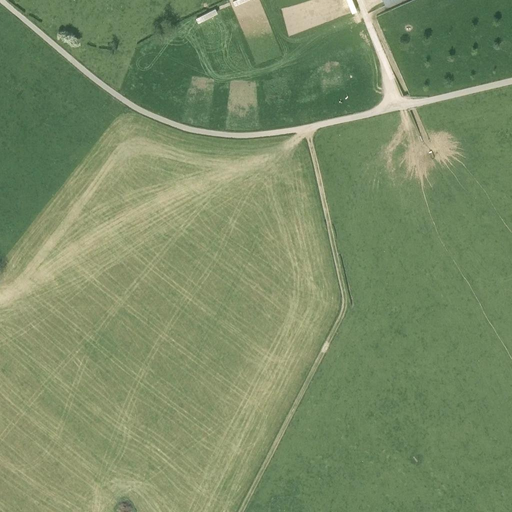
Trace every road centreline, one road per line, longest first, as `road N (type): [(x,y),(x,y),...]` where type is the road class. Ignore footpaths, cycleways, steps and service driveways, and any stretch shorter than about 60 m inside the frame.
road 1 (track): [(305,129),(342,310),(239,511)]
road 2 (track): [(0,0),(85,74),(166,123),(257,137),(305,129)]
road 3 (track): [(511,81),(305,129)]
